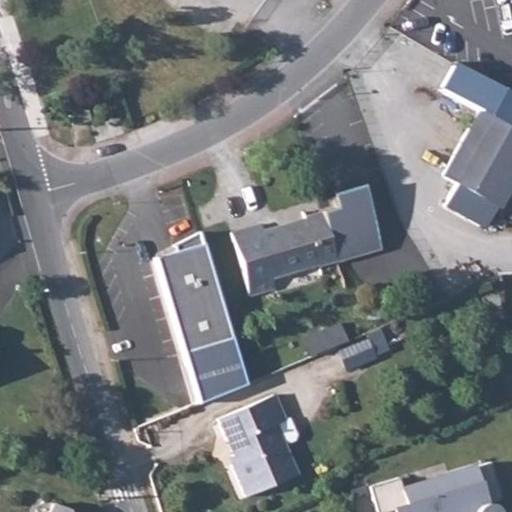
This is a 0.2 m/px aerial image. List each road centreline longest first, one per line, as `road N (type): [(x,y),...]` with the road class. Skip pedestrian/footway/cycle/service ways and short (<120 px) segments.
road 1 (residential): [(31,197),(132,168),(266,103),(320,62),(374,0)]
road 2 (residential): [(31,197),(130,511)]
road 3 (unknown): [(104,432),(398,311)]
